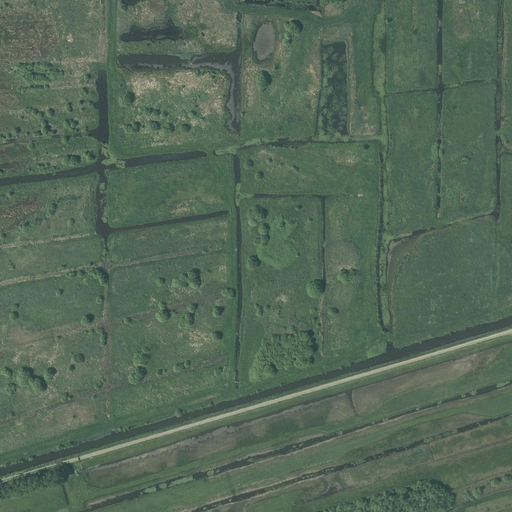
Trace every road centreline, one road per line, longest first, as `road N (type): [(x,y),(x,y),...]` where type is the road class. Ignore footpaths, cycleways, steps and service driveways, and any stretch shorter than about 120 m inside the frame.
road 1 (track): [(511,303),(0,459)]
road 2 (track): [(511,331),(0,481)]
